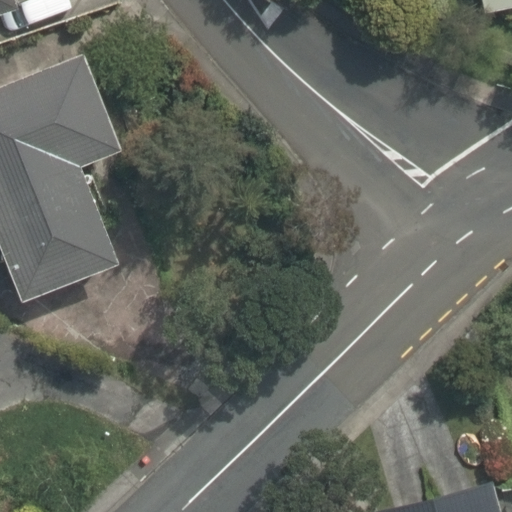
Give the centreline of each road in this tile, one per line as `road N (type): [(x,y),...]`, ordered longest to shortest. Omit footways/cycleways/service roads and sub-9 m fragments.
road 1 (residential): [(175,511),(470,230)]
road 2 (tertiary): [(470,230),(424,179),(271,46),(234,0)]
